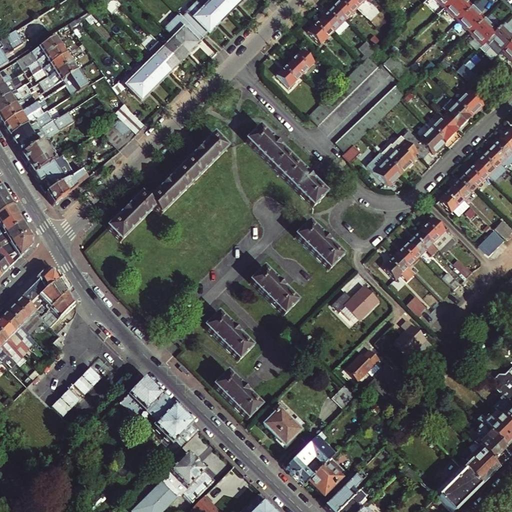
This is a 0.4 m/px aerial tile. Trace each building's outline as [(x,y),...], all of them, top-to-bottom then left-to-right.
[(99,9),(93,0),(78,0),(90,16),(99,9)] [(237,5),(231,0),(213,0),(213,1),(227,15),(237,5)] [(357,9),(347,0),(340,0),(332,8),(345,21),(357,9)] [(347,0),(357,9),(364,15),(371,8),(365,1),(365,0),(347,0)] [(435,0),(444,9),(453,0),(435,0)] [(463,0),(453,0),(444,9),(457,21),(471,7),(463,0)] [(213,1),(204,10),(218,24),(227,15),(213,1)] [(194,19),(188,25),(203,39),(218,24),(204,10),(195,2),(186,12),(194,19)] [(483,20),(471,7),(457,21),(469,34),(483,20)] [(332,33),(338,39),(350,26),(345,21),(332,8),(320,21),(332,33)] [(482,47),(489,39),(496,32),(483,20),(469,34),(482,47)] [(320,45),(332,33),(320,21),(308,33),(320,45)] [(188,25),(173,40),(187,54),(203,39),(188,25)] [(496,32),(489,39),(502,52),(511,42),(511,34),(503,25),(496,32)] [(0,67),(16,58),(11,50),(8,45),(18,39),(14,32),(0,40),(0,67)] [(21,71),(60,46),(54,38),(16,62),(19,67),(21,71)] [(21,44),(18,39),(8,45),(11,50),(21,44)] [(173,40),(164,50),(178,64),(187,54),(173,40)] [(511,42),(502,52),(511,62),(511,42)] [(178,64),(164,50),(157,43),(148,52),(155,59),(169,73),(178,64)] [(65,55),(60,46),(21,71),(23,73),(25,77),(39,68),(41,71),(65,55)] [(301,52),(289,64),(301,76),(313,64),(301,52)] [(65,55),(41,71),(32,76),(34,79),(43,74),(47,79),(71,63),(65,55)] [(382,65),(387,70),(397,61),(393,58),(391,56),(382,65)] [(368,58),(362,64),(371,74),(377,68),(368,58)] [(155,59),(145,68),(159,82),(169,73),(155,59)] [(387,70),(393,75),(402,66),(397,61),(387,70)] [(76,72),(71,63),(47,79),(38,84),(43,93),(53,87),(76,72)] [(301,76),(289,64),(277,77),(288,89),(301,76)] [(362,64),(357,69),(366,79),(371,74),(362,64)] [(402,66),(393,75),(398,81),(407,72),(402,66)] [(0,87),(18,76),(23,73),(21,71),(19,67),(4,76),(5,78),(0,81),(0,87)] [(159,82),(145,68),(136,77),(150,91),(159,82)] [(357,69),(352,74),(361,84),(366,79),(357,69)] [(65,85),(70,93),(72,96),(86,87),(76,72),(53,87),(56,91),(61,88),(65,85)] [(26,79),(25,77),(23,73),(18,76),(21,82),(26,79)] [(38,84),(47,79),(43,74),(34,79),(38,84)] [(361,84),(352,74),(346,80),(356,90),(361,84)] [(21,82),(18,76),(0,87),(0,100),(24,85),(21,82)] [(141,101),(150,91),(136,77),(127,87),(141,101)] [(356,90),(346,80),(344,82),(340,85),(350,95),(356,90)] [(0,112),(21,100),(18,96),(27,91),(24,85),(0,100),(0,112)] [(66,96),(70,93),(65,85),(61,88),(66,96)] [(350,95),(340,85),(335,91),(345,100),(350,95)] [(405,96),(396,86),(390,92),(399,102),(401,100),(405,96)] [(29,94),(21,100),(0,112),(0,123),(1,125),(36,104),(33,99),(37,97),(34,91),(29,94)] [(29,94),(27,91),(18,96),(21,100),(29,94)] [(345,100),(335,91),(330,96),(339,106),(345,100)] [(468,91),(455,105),(469,119),(482,106),(468,91)] [(399,102),(390,92),(384,97),(394,107),(399,102)] [(326,100),(321,96),(317,100),(321,105),(325,101),(326,100)] [(339,106),(330,96),(326,100),(325,101),(334,111),(339,106)] [(384,97),(379,102),(389,112),(394,107),(384,97)] [(469,119),(455,105),(451,100),(443,108),(447,112),(443,117),(457,132),(469,119)] [(321,105),(319,106),(329,116),(334,111),(325,101),(321,105)] [(389,112),(379,102),(373,108),(383,118),(389,112)] [(36,104),(1,125),(8,137),(43,115),(36,103),(36,104)] [(314,112),(323,121),(329,116),(319,106),(314,112)] [(114,114),(119,120),(135,136),(143,128),(129,114),(125,107),(114,114)] [(383,118),(373,108),(368,113),(377,123),(382,119),(383,118)] [(318,127),(323,121),(314,112),(308,117),(318,127)] [(14,146),(52,121),(47,113),(43,115),(8,137),(14,146)] [(368,113),(362,118),(372,128),(377,123),(368,113)] [(457,132),(443,117),(430,130),(445,144),(457,132)] [(42,142),(58,132),(55,127),(61,123),(58,118),(52,121),(14,146),(20,156),(42,142)] [(362,118),(357,123),(367,133),(372,128),(362,118)] [(135,136),(119,120),(111,125),(128,144),(135,136)] [(367,133),(357,123),(352,128),(361,138),(362,137),(367,133)] [(128,144),(111,125),(99,133),(119,153),(128,144)] [(511,127),(511,128),(499,140),(511,152),(511,127)] [(361,138),(352,128),(346,133),(356,143),(361,138)] [(325,195),(258,129),(245,143),(312,209),(325,195)] [(411,135),(404,141),(416,153),(426,163),(445,144),(430,130),(418,143),(411,135)] [(356,143),(346,133),(341,139),(350,148),(352,147),(356,143)] [(226,150),(213,136),(147,202),(140,195),(106,229),(120,242),(153,209),(161,216),(226,150)] [(381,156),(400,176),(413,163),(409,160),(416,153),(404,141),(401,138),(392,147),(391,146),(381,156)] [(350,148),(341,139),(335,144),(345,154),(350,148)] [(511,152),(499,140),(487,152),(505,169),(505,170),(511,162),(511,152)] [(49,154),(42,142),(20,156),(33,175),(57,159),(53,153),(52,152),(49,154)] [(359,154),(352,147),(350,148),(345,154),(341,157),(348,164),(359,154)] [(505,169),(487,152),(475,164),(488,177),(492,181),(505,169)] [(388,189),(400,176),(381,156),(380,155),(367,168),(388,189)] [(64,163),(61,157),(57,159),(33,175),(39,184),(43,181),(50,192),(63,183),(55,169),(64,163)] [(476,189),(488,177),(475,164),(463,176),(476,189)] [(87,179),(81,171),(63,183),(50,192),(45,194),(53,206),(87,179)] [(476,189),(463,176),(451,188),(464,201),(476,189)] [(0,187),(0,212),(11,205),(0,187)] [(470,207),(464,201),(451,188),(438,201),(450,214),(452,212),(458,218),(470,207)] [(11,205),(0,212),(0,225),(17,214),(11,205)] [(22,223),(17,214),(0,225),(0,232),(3,231),(5,234),(22,223)] [(432,220),(419,233),(438,252),(450,239),(454,243),(457,239),(445,226),(441,230),(432,220)] [(511,227),(506,222),(497,231),(506,239),(511,232),(511,227)] [(0,246),(2,249),(27,231),(22,223),(5,234),(0,237),(0,246)] [(342,258),(308,224),(295,237),(328,271),(342,258)] [(31,238),(27,231),(2,249),(0,250),(0,261),(8,269),(31,246),(31,238)] [(485,253),(490,256),(504,241),(495,231),(479,247),(485,253)] [(432,257),(438,252),(419,233),(407,245),(419,256),(426,250),(432,257)] [(441,255),(454,243),(450,239),(438,252),(441,255)] [(407,269),(419,256),(407,245),(395,257),(407,269)] [(407,269),(395,257),(383,269),(394,281),(400,275),(406,281),(412,274),(407,269)] [(461,264),(455,269),(465,279),(471,274),(461,264)] [(296,303),(262,270),(249,283),(283,317),(296,303)] [(31,310),(59,281),(53,271),(48,271),(20,299),(31,310)] [(450,277),(445,283),(454,291),(459,286),(450,277)] [(49,310),(66,293),(59,281),(31,310),(35,313),(40,319),(45,314),(49,310)] [(338,314),(341,312),(354,325),(376,303),(363,290),(351,300),(344,294),(331,307),(338,314)] [(49,328),(73,304),(66,293),(49,310),(52,313),(48,318),(45,314),(40,319),(49,328)] [(415,297),(409,303),(419,313),(425,308),(415,297)] [(31,310),(20,299),(13,306),(27,321),(35,313),(31,310)] [(13,306),(6,313),(21,328),(27,321),(13,306)] [(6,313),(0,319),(0,320),(14,335),(24,344),(27,341),(30,344),(33,340),(21,328),(6,313)] [(60,322),(64,327),(72,319),(68,314),(60,322)] [(251,348),(217,315),(204,328),(238,362),(251,348)] [(0,320),(0,334),(0,335),(4,339),(7,342),(14,335),(0,320)] [(426,342),(407,323),(401,329),(405,334),(396,344),(410,358),(426,342)] [(10,358),(17,351),(13,347),(6,355),(10,358)] [(359,356),(343,371),(354,383),(376,361),(367,351),(361,357),(359,356)] [(0,361),(3,365),(10,358),(6,355),(0,360),(0,361)] [(489,383),(502,397),(511,406),(511,366),(504,375),(498,375),(489,383)] [(90,369),(72,386),(83,397),(101,380),(90,369)] [(260,407),(226,374),(213,387),(247,421),(260,407)] [(118,405),(136,422),(142,417),(153,427),(173,406),(145,378),(118,405)] [(374,380),(370,384),(388,402),(392,398),(374,380)] [(72,386),(68,391),(79,402),(83,397),(72,386)] [(357,398),(348,389),(335,402),(344,411),(357,398)] [(402,389),(392,399),(397,404),(407,394),(402,389)] [(79,402),(68,391),(50,408),(61,419),(79,402)] [(511,406),(502,397),(500,399),(502,402),(494,410),(499,415),(511,427),(511,406)] [(299,432),(282,414),(285,410),(278,403),(272,409),(275,413),(261,427),(282,449),(299,432)] [(198,431),(173,406),(153,427),(171,445),(169,447),(175,454),(180,449),(198,431)] [(405,427),(413,419),(407,413),(399,421),(405,427)] [(475,420),(479,425),(504,449),(511,440),(511,427),(499,415),(498,416),(494,416),(491,419),(489,421),(485,417),(483,419),(479,416),(475,420)] [(477,446),(477,447),(491,461),(499,453),(501,455),(506,451),(504,449),(479,425),(476,428),(479,431),(477,434),(480,438),(478,440),(480,443),(477,446)] [(326,438),(321,433),(285,470),(303,487),(307,483),(329,461),(333,457),(320,444),(326,438)] [(474,444),(473,442),(468,448),(472,452),(477,447),(477,446),(474,444)] [(477,447),(472,452),(465,459),(469,463),(463,469),(479,486),(498,467),(491,461),(477,447)] [(175,454),(158,472),(164,477),(164,481),(161,484),(174,497),(177,494),(181,494),(191,504),(213,482),(180,449),(175,454)] [(342,473),(329,461),(307,483),(322,497),(318,501),(324,508),(338,493),(332,487),(340,480),(338,477),(342,473)] [(463,469),(458,465),(431,492),(451,511),(453,511),(479,486),(463,469)] [(328,511),(337,511),(355,495),(350,489),(351,488),(353,489),(360,482),(355,477),(338,493),(324,508),(328,511)] [(358,511),(363,507),(368,503),(357,493),(355,495),(337,511),(358,511)] [(211,501),(205,496),(189,511),(218,511),(213,506),(210,506),(208,504),(211,501)] [(270,511),(256,497),(240,511),(270,511)]
